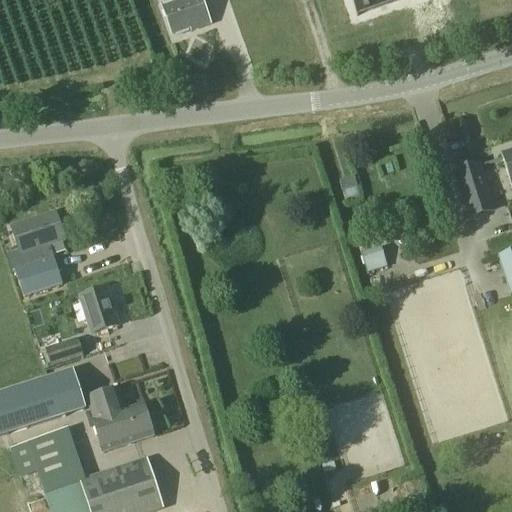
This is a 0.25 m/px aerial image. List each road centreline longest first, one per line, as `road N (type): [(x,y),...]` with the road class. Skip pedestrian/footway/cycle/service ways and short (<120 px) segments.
road 1 (tertiary): [(113,130),(334,102),(511,59)]
road 2 (unclassified): [(221,511),(113,130)]
